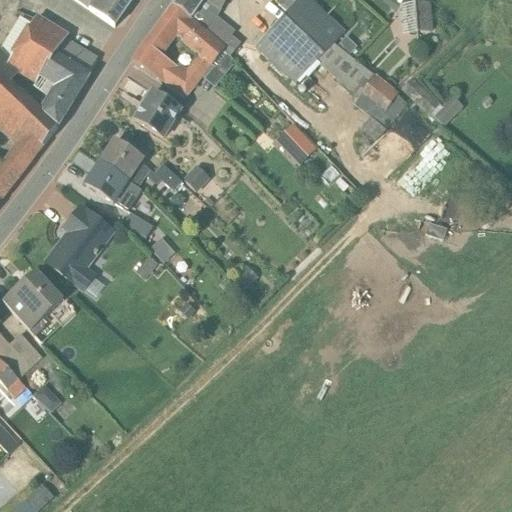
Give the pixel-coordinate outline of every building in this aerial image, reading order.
[(135,0),(97,0),(96,0),(74,0),(116,29),(135,0)] [(181,0),(175,10),(191,24),(205,4),(220,15),(230,0),(181,0)] [(284,0),(279,7),(287,14),(256,48),(296,86),(316,65),(358,99),(354,105),(385,130),(401,112),(391,104),(398,95),(375,76),(373,78),(334,46),(345,34),(308,0),(284,0)] [(511,0),(506,0),(506,5),(504,6),(482,24),(495,39),(511,26),(511,0)] [(417,37),(432,35),(429,6),(415,7),(417,37)] [(144,48),(133,66),(170,89),(187,100),(213,68),(224,77),(236,64),(230,58),(206,36),(191,24),(175,10),(174,9),(161,25),(144,48)] [(0,51),(0,56),(20,74),(36,85),(34,88),(45,96),(45,97),(52,101),(43,116),(39,112),(38,112),(58,130),(89,78),(88,77),(98,61),(66,42),(68,39),(36,20),(32,26),(20,19),(0,51)] [(216,21),(206,36),(230,58),(240,46),(230,38),(233,35),(216,21)] [(357,48),(346,39),(337,49),(348,58),(357,48)] [(0,77),(10,86),(20,74),(0,56),(0,77)] [(38,112),(10,86),(0,77),(0,132),(14,146),(0,166),(4,169),(17,153),(31,164),(44,149),(58,130),(38,112)] [(400,91),(429,117),(440,106),(410,79),(400,91)] [(20,83),(14,90),(21,96),(27,89),(20,83)] [(135,122),(163,140),(181,113),(148,92),(140,105),(144,108),(135,122)] [(435,123),(444,132),(463,111),(454,103),(435,123)] [(293,127),(276,144),(300,169),(318,152),(293,127)] [(157,187),(161,183),(153,176),(154,175),(140,165),(142,161),(115,144),(101,166),(138,190),(146,177),(157,187)] [(0,203),(31,164),(17,153),(4,169),(0,166),(0,165),(0,203)] [(138,190),(101,166),(86,188),(113,206),(114,205),(127,214),(141,193),(137,190),(138,190)] [(162,166),(154,175),(153,176),(161,183),(173,194),(182,184),(162,166)] [(183,182),(196,194),(209,180),(196,168),(183,182)] [(208,198),(203,203),(209,209),(213,204),(208,198)] [(85,271),(113,235),(81,210),(64,233),(69,236),(47,265),(83,293),(94,278),(85,271)] [(123,229),(143,243),(152,228),(130,214),(123,229)] [(162,239),(152,251),(166,263),(176,251),(162,239)] [(158,266),(149,259),(136,273),(145,281),(158,266)] [(245,293),(258,281),(247,268),(233,279),(245,293)] [(4,305),(30,334),(46,319),(63,302),(37,274),(4,305)] [(195,312),(187,305),(180,313),(187,320),(195,312)] [(46,319),(30,334),(35,339),(51,325),(46,319)] [(0,361),(19,381),(42,359),(20,336),(9,347),(0,337),(0,361)] [(19,381),(0,361),(0,384),(15,400),(26,389),(19,381)] [(48,390),(40,397),(52,410),(60,403),(48,390)] [(0,446),(8,455),(19,445),(18,446),(0,427),(0,446)] [(28,504),(35,511),(41,511),(55,500),(45,489),(28,504)]
